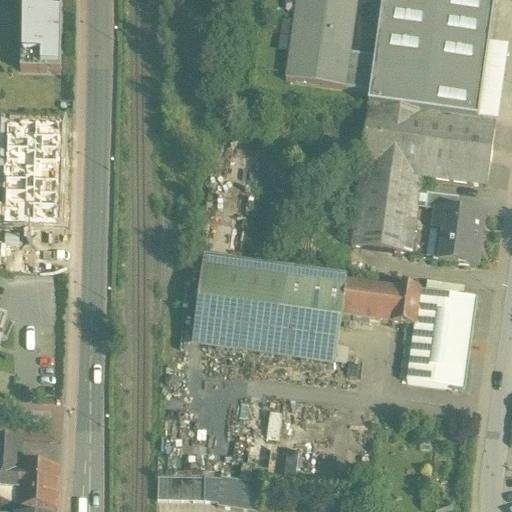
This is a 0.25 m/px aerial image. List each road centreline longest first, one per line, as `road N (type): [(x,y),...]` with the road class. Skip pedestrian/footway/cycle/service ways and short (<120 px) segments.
road 1 (secondary): [(97,0),(90,401)]
road 2 (residential): [(500,511),(497,427),(511,276)]
